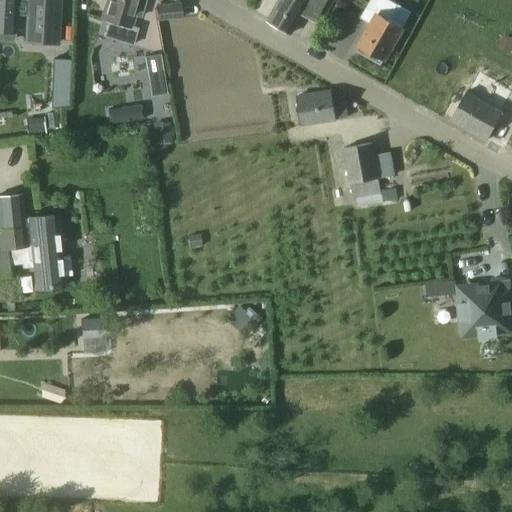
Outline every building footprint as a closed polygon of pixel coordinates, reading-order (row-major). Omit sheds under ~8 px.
[(0,0),(0,27),(13,28),(13,14),(15,14),(15,11),(15,0),(0,0)] [(15,14),(28,15),(26,42),(57,44),(59,0),(28,0),(28,4),(16,4),(15,14)] [(106,0),(101,18),(108,20),(103,36),(132,45),(137,29),(131,27),(134,16),(141,18),(146,0),(106,0)] [(279,0),(267,21),(291,34),(302,15),(315,22),(326,0),(279,0)] [(356,51),(381,66),(411,13),(388,0),(370,0),(360,18),(371,25),(356,51)] [(157,21),(182,19),(181,3),(155,5),(157,21)] [(297,96),(302,126),(347,118),(343,97),(338,98),(338,95),(332,96),(331,91),(297,96)] [(486,140),(502,111),(466,91),(450,120),(486,140)] [(108,109),(109,123),(143,119),(141,105),(108,109)] [(372,143),(344,148),(351,184),(354,198),(381,193),(372,143)] [(24,222),(21,195),(0,197),(0,302),(7,302),(8,312),(15,311),(14,301),(20,300),(17,276),(10,277),(9,266),(22,264),(22,268),(32,267),(35,291),(66,288),(64,277),(71,276),(69,257),(62,258),(57,214),(27,217),(28,221),(24,222)] [(511,334),(511,333),(507,289),(502,290),(501,280),(456,285),(461,339),(480,338),(479,335),(496,333),(497,336),(511,334)]
